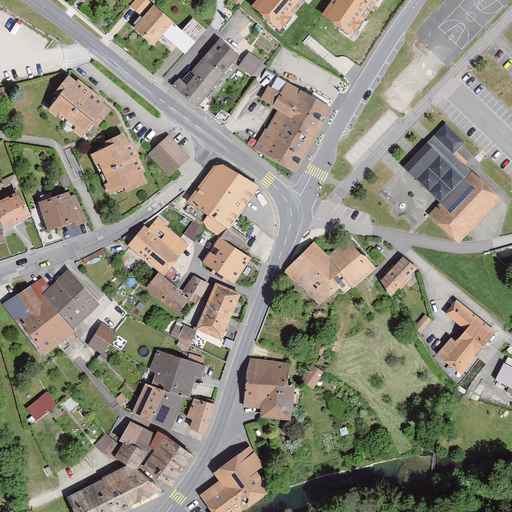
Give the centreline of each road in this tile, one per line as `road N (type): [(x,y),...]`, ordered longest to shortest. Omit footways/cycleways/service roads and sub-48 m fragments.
road 1 (secondary): [(288,223),(210,453),(167,511)]
road 2 (residential): [(314,224),(511,20)]
road 3 (residential): [(220,141),(165,202),(105,241),(0,278)]
road 4 (unclassified): [(417,0),(302,201),(287,208)]
road 5 (secondary): [(220,141),(33,0)]
road 6 (residential): [(314,224),(459,246),(511,241)]
